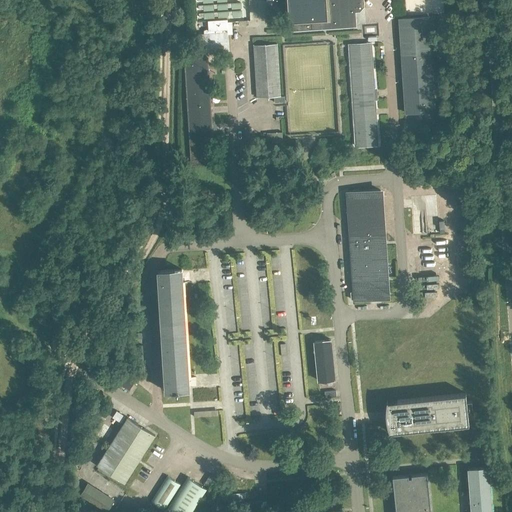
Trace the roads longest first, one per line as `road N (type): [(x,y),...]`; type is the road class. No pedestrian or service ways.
road 1 (track): [(168,0),(162,209),(70,374),(56,511)]
road 2 (unclassified): [(511,296),(489,0)]
